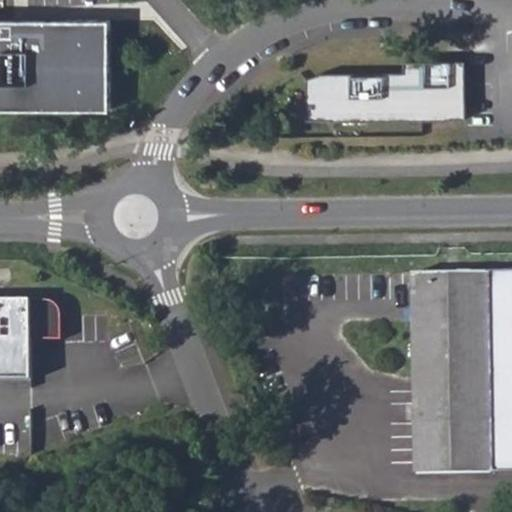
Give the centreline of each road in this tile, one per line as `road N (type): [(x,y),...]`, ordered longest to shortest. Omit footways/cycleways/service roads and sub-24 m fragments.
road 1 (unclassified): [(484,8),(346,2),(248,32),(216,57),(177,110),(150,181)]
road 2 (residential): [(511,213),(174,216)]
road 3 (unclassified): [(148,252),(241,511)]
